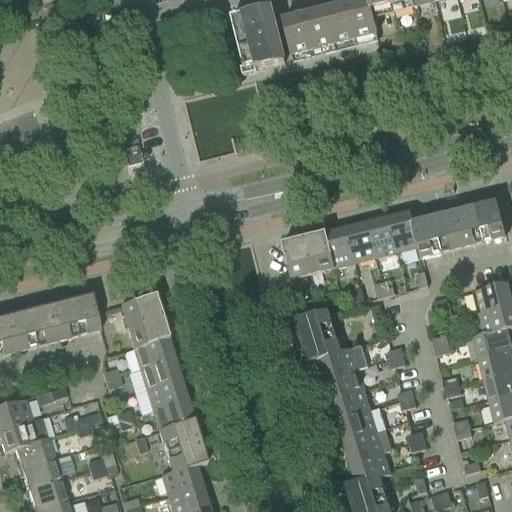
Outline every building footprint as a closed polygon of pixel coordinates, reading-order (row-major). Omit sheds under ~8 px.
[(283,25),(286,37),(292,61),(376,40),(371,20),(449,0),(366,0),(367,4),(283,25)] [(231,22),(231,24),(244,72),(254,70),(255,73),(285,66),(271,12),(231,22)] [(506,26),(496,29),(496,30),(498,38),(509,36),(506,27),(506,26)] [(141,165),(136,142),(120,146),(126,169),(141,165)] [(481,206),(474,208),(484,246),(506,241),(497,206),(482,209),(481,206)] [(468,213),(454,216),(463,251),(484,246),(474,208),(467,210),(468,213)] [(394,216),(387,218),(397,256),(417,251),(418,251),(412,227),(413,227),(410,216),(395,220),(394,216)] [(439,217),(432,218),(441,254),(442,257),(463,251),(454,216),(440,220),(439,217)] [(381,223),(367,227),(376,262),(397,256),(387,218),(380,220),(381,223)] [(426,223),(413,227),(412,227),(418,251),(417,251),(419,262),(442,257),(441,254),(432,218),(425,220),(426,223)] [(352,227),(345,229),(355,267),(376,262),(367,227),(353,230),(352,227)] [(339,234),(325,237),(334,272),(355,267),(345,229),(338,230),(339,234)] [(292,245),(282,248),(291,283),(334,272),(325,237),(311,241),(310,237),(291,242),(292,245)] [(415,278),(419,292),(428,290),(424,276),(415,278)] [(390,284),(382,286),(386,300),(394,298),(390,284)] [(386,300),(382,286),(374,288),(377,303),(386,300)] [(511,303),(511,302),(508,287),(473,296),(478,318),(511,309),(511,303)] [(361,292),(352,294),(356,308),(364,306),(361,292)] [(74,301),(68,302),(77,341),(99,335),(94,315),(102,312),(99,298),(75,304),(74,301)] [(154,300),(119,310),(133,353),(167,342),(163,328),(166,327),(160,308),(157,309),(154,300)] [(77,341),(68,302),(61,304),(61,307),(47,311),(56,346),(77,341)] [(448,311),(446,302),(432,306),(434,315),(448,311)] [(311,303),(296,307),(299,316),(313,312),(311,303)] [(370,310),(374,325),(383,322),(379,308),(370,310)] [(511,332),(511,309),(478,318),(483,338),(483,339),(508,333),(508,334),(511,332)] [(33,311),(26,313),(35,351),(56,346),(47,311),(33,314),(33,311)] [(20,318),(6,322),(14,356),(35,351),(26,313),(19,315),(20,318)] [(341,356),(340,355),(328,314),(293,325),(297,338),(294,340),(296,345),(299,344),(307,368),(317,365),(317,363),(341,356)] [(0,360),(14,356),(6,322),(0,322),(0,360)] [(511,349),(511,347),(508,334),(508,333),(483,339),(483,338),(472,340),(478,362),(511,353),(511,349)] [(431,343),(434,351),(448,348),(446,339),(431,343)] [(167,342),(133,353),(139,373),(177,362),(175,355),(171,356),(167,342)] [(448,348),(434,351),(436,360),(450,356),(448,348)] [(358,373),(351,352),(340,355),(341,356),(317,363),(317,365),(322,382),(319,383),(320,385),(358,373)] [(401,352),(391,354),(386,355),(389,364),(403,360),(401,352)] [(511,376),(511,353),(478,362),(483,383),(511,376)] [(403,360),(389,364),(391,372),(405,369),(403,360)] [(177,362),(139,373),(146,394),(180,383),(176,369),(179,368),(177,362)] [(116,372),(102,377),(105,385),(119,380),(116,372)] [(364,394),(358,373),(320,385),(321,388),(324,387),(330,405),(364,394)] [(511,376),(483,383),(488,404),(511,398),(511,376)] [(119,380),(105,385),(107,393),(121,389),(119,380)] [(442,385),(444,393),(459,390),(456,381),(442,385)] [(180,383),(146,394),(152,415),(190,403),(188,397),(184,398),(180,383)] [(459,390),(444,393),(446,402),(461,398),(459,390)] [(64,391),(49,396),(52,404),(66,400),(64,391)] [(371,415),(364,394),(330,405),(335,423),(332,424),(333,426),(371,415)] [(411,394),(402,396),(397,397),(399,406),(413,402),(411,394)] [(511,420),(511,398),(488,404),(494,426),(505,424),(504,423),(511,420)] [(0,402),(0,434),(32,425),(25,403),(5,410),(2,402),(0,402)] [(413,402),(399,406),(401,414),(416,411),(413,402)] [(190,403),(152,415),(158,436),(193,425),(189,411),(192,410),(190,403)] [(461,403),(449,405),(451,414),(463,411),(461,403)] [(380,412),(371,415),(333,426),(334,429),(337,428),(343,446),(377,436),(386,433),(380,412)] [(115,418),(118,426),(132,422),(129,413),(115,418)] [(74,424),(76,433),(90,428),(88,420),(74,424)] [(132,422),(118,426),(120,434),(135,430),(132,422)] [(453,427),(455,435),(469,431),(467,423),(453,427)] [(32,425),(0,434),(0,445),(4,457),(15,454),(14,453),(38,446),(38,445),(32,425)] [(193,425),(158,436),(171,476),(171,477),(195,470),(195,471),(206,467),(203,457),(206,456),(200,438),(197,439),(193,425)] [(90,428),(76,433),(79,441),(93,436),(90,428)] [(469,431),(455,435),(457,443),(471,440),(469,431)] [(422,435),(412,438),(407,439),(410,447),(424,444),(422,435)] [(384,456),(377,436),(343,446),(348,465),(345,466),(346,468),(384,456)] [(14,453),(15,454),(18,467),(15,468),(17,475),(55,463),(48,441),(38,445),(38,446),(14,453)] [(134,444),(138,458),(147,455),(142,441),(134,444)] [(424,444),(410,447),(412,456),(426,452),(424,444)] [(391,478),(384,457),(384,456),(346,468),(347,471),(350,470),(355,487),(356,488),(379,480),(380,482),(391,478)] [(87,467),(89,475),(103,471),(101,462),(87,467)] [(55,463),(17,475),(19,481),(23,480),(27,494),(61,484),(55,463)] [(480,474),(478,466),(463,469),(465,478),(480,474)] [(195,470),(171,477),(171,476),(160,479),(167,501),(205,489),(203,482),(199,483),(195,471),(195,470)] [(103,471),(89,475),(92,483),(106,479),(103,471)] [(389,511),(380,482),(379,480),(356,488),(355,487),(345,490),(351,509),(347,510),(347,511),(389,511)] [(418,498),(426,495),(423,481),(414,483),(418,498)] [(61,484),(27,494),(31,508),(28,509),(28,511),(42,511),(68,504),(61,484)] [(488,500),(484,485),(476,487),(479,502),(488,500)] [(205,489),(167,501),(170,511),(203,511),(208,511),(204,497),(207,496),(205,489)] [(447,495),(439,498),(443,511),(452,509),(447,495)] [(434,511),(443,511),(439,498),(431,500),(434,511)] [(122,506),(123,511),(131,511),(139,510),(136,502),(122,506)]
